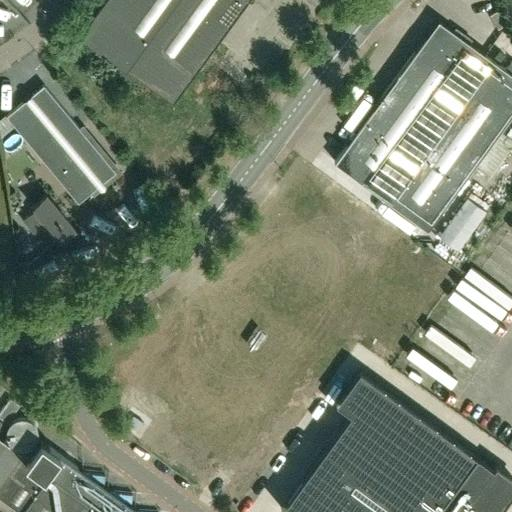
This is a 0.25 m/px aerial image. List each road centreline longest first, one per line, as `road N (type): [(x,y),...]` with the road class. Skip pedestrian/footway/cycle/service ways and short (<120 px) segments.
road 1 (secondary): [(384,0),(176,254),(130,286),(55,319)]
road 2 (unclassified): [(191,511),(88,426),(55,319)]
